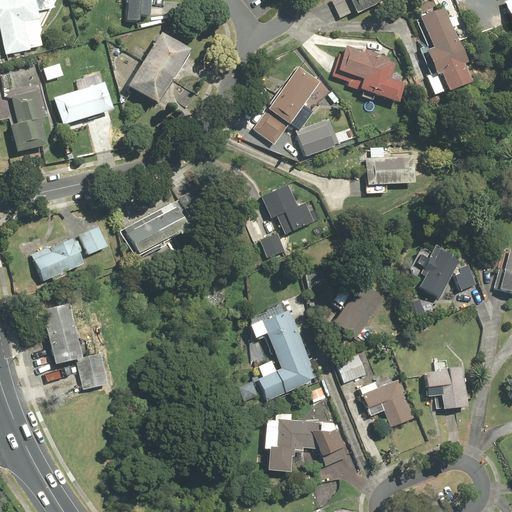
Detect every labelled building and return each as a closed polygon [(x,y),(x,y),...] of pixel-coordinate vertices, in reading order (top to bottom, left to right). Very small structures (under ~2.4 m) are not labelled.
[(33,0),(0,0),(0,48),(2,57),(26,52),(20,23),(37,20),(33,0)] [(133,24),(134,17),(145,18),(146,0),(121,0),(121,5),(123,5),(122,23),(133,24)] [(385,0),(344,0),(352,15),(386,0),(385,0)] [(511,0),(510,0),(500,3),(511,36),(511,35),(511,0)] [(436,75),(443,93),(469,83),(441,9),(416,18),(428,49),(421,52),(430,77),(436,75)] [(156,35),(122,88),(149,106),(183,52),(156,35)] [(360,53),(343,47),(340,55),(337,55),(330,78),(332,79),(331,83),(394,104),(401,85),(387,81),(393,64),(387,62),(387,60),(361,51),(360,53)] [(296,67),(250,130),(270,146),(317,82),(296,67)] [(100,84),(51,99),(59,127),(108,112),(100,84)] [(5,127),(12,154),(42,147),(37,125),(41,124),(34,92),(9,98),(15,125),(5,127)] [(336,144),(326,120),(292,133),(301,158),(336,144)] [(362,158),(363,187),(411,186),(410,157),(362,158)] [(311,223),(301,204),(293,207),(284,186),(257,198),(267,220),(269,220),(277,238),(311,223)] [(183,230),(170,204),(120,230),(134,256),(183,230)] [(68,238),(28,255),(39,281),(79,264),(68,238)] [(420,278),(414,289),(436,300),(456,262),(429,248),(415,276),(420,278)] [(511,252),(505,251),(500,271),(496,270),(490,290),(511,295),(511,252)] [(356,284),(328,324),(353,341),(381,301),(356,284)] [(64,306),(37,312),(50,366),(77,360),(64,306)] [(256,324),(277,370),(253,381),(263,403),(316,379),(284,312),(256,324)] [(364,373),(355,357),(336,366),(345,383),(364,373)] [(436,373),(421,375),(424,398),(437,397),(439,412),(463,409),(459,368),(436,370),(436,373)] [(410,419),(394,381),(357,396),(363,411),(377,405),(387,429),(410,419)] [(248,383),(233,390),(240,404),(255,397),(248,383)] [(323,398),(319,388),(306,393),(311,404),(323,398)] [(263,442),(261,473),(285,474),(286,459),(289,459),(289,454),(299,455),(299,450),(311,450),(313,450),(321,468),(343,458),(329,426),(317,424),(274,421),(272,432),(263,442)]
